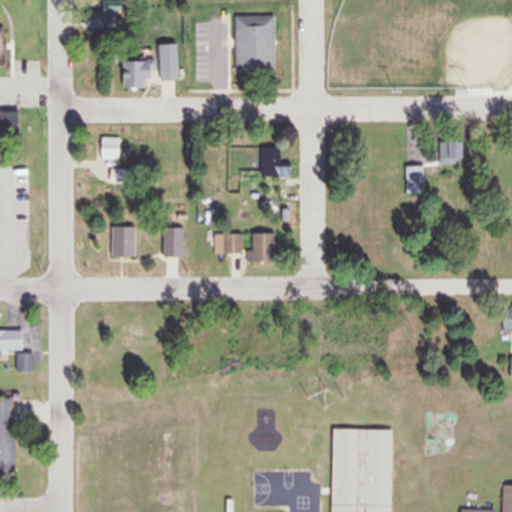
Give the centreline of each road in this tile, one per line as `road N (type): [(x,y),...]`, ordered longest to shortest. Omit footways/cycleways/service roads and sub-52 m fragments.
road 1 (residential): [(0,292),(511,289)]
road 2 (residential): [(60,511),(59,0)]
road 3 (residential): [(511,113),(60,110)]
road 4 (residential): [(312,289),(312,0)]
